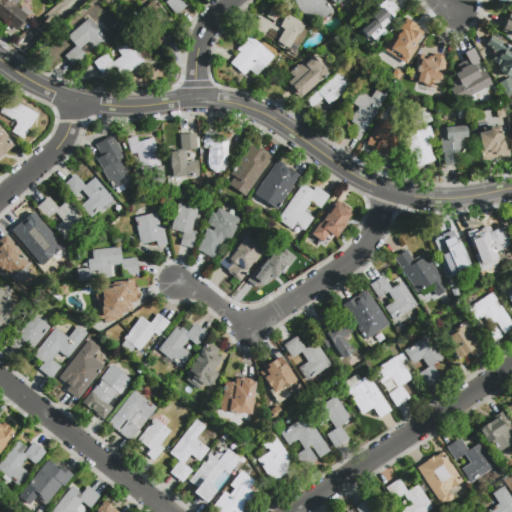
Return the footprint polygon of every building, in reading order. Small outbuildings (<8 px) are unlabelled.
[(0,0),(22,0),(16,8),(27,17),(15,31),(0,19),(0,0)] [(183,0),(187,5),(175,15),(164,2),(166,0),(183,0)] [(324,0),(333,10),(319,22),(314,15),(307,21),(290,0),(324,0)] [(383,0),(389,0),(396,7),(391,11),(395,15),(392,17),(394,19),(387,25),(386,23),(381,28),(384,32),(379,37),(378,35),(374,38),(376,41),(370,46),(355,27),(380,6),(378,4),(383,0)] [(173,40),(161,50),(152,39),(157,35),(140,14),(156,1),(173,23),(165,30),(173,40)] [(264,16),(270,5),(304,24),(297,35),(295,34),(287,48),(286,47),(283,51),(273,45),(279,33),(269,27),(263,39),(248,31),(258,15),(271,23),(272,21),(264,16)] [(511,34),(500,30),(504,19),(506,20),(508,13),(509,13),(510,10),(511,11),(511,34)] [(74,68),(63,55),(74,46),(66,36),(88,17),(106,39),(93,50),(93,49),(84,56),(86,58),(74,68)] [(412,24),(426,33),(417,48),(407,42),(402,50),(411,56),(402,71),(394,66),(391,71),(375,61),(394,30),(404,37),(412,24)] [(243,75),(229,63),(239,52),(236,50),(248,35),(273,56),(256,76),(248,69),(243,75)] [(477,46),(491,39),(510,47),(511,48),(511,73),(509,76),(511,81),(511,92),(506,96),(498,82),(501,80),(494,69),(496,68),(490,58),(485,61),(477,46)] [(100,74),(91,61),(105,52),(111,61),(119,55),(115,49),(130,40),(144,62),(120,78),(112,66),(100,74)] [(454,81),(450,73),(463,67),(456,53),(469,47),(470,50),(473,49),(479,63),(474,65),(478,73),(484,70),(492,87),(460,101),(455,104),(448,88),(454,85),(452,82),(454,81)] [(433,52),(444,55),(441,65),(444,66),(440,80),(437,79),(433,95),(414,89),(415,83),(407,81),(410,69),(412,69),(416,58),(418,58),(420,54),(431,57),(433,52)] [(289,90),(283,83),(291,77),(287,72),(290,70),(289,69),(293,66),(294,68),(310,55),(319,66),(320,65),(327,74),(297,98),(290,89),(289,90)] [(310,108),(303,100),(336,72),(348,87),(326,106),(321,99),(310,108)] [(357,141),(351,138),(359,126),(358,125),(364,117),(357,113),(360,109),(350,103),(358,90),(369,97),(376,86),(387,93),(380,104),(381,104),(357,141)] [(38,114),(24,139),(10,132),(16,122),(0,114),(0,109),(7,96),(38,114)] [(427,109),(431,120),(426,122),(427,125),(419,128),(413,111),(423,107),(424,110),(427,109)] [(384,108),(395,115),(389,124),(401,132),(381,163),(374,158),(380,148),(365,139),(384,108)] [(497,124),(504,153),(495,155),(495,157),(489,158),(489,160),(484,161),(483,160),(480,160),(474,132),(482,131),(481,127),(497,124)] [(456,156),(450,156),(451,170),(442,171),(438,127),(466,125),(468,140),(455,141),(456,156)] [(435,162),(415,169),(403,139),(430,128),(433,137),(427,140),(435,162)] [(12,145),(0,155),(0,129),(5,135),(4,136),(12,145)] [(203,131),(213,131),(213,137),(229,138),(227,165),(224,165),(224,173),(213,172),(207,167),(208,164),(206,164),(208,146),(202,146),(203,131)] [(180,134),(196,133),(197,150),(186,151),(187,164),(192,164),(193,167),(198,167),(199,176),(169,178),(167,151),(181,150),(180,134)] [(95,145),(112,136),(124,156),(119,159),(134,186),(121,193),(121,192),(117,194),(114,189),(113,190),(95,158),(100,155),(95,145)] [(127,138),(136,136),(137,141),(153,137),(160,163),(141,168),(136,151),(131,153),(127,138)] [(253,145),(262,151),(263,149),(275,157),(252,191),(230,176),(244,155),(246,156),(253,145)] [(277,160),(299,176),(284,198),(286,199),(277,211),(252,193),(267,172),(268,172),(277,160)] [(74,174),(84,186),(93,177),(111,199),(90,217),(80,205),(88,198),(81,189),(73,196),(63,184),(74,174)] [(315,186),(328,196),(319,209),(309,202),(303,211),(313,217),(303,232),(293,225),(290,230),(275,220),(302,182),(312,190),(315,186)] [(35,206),(48,196),(57,208),(66,200),(84,222),(63,239),(53,227),(61,219),(54,211),(45,218),(35,206)] [(179,245),(183,231),(171,228),(178,202),(198,208),(191,230),(196,232),(193,245),(192,248),(179,245)] [(349,215),(333,237),(331,236),(328,240),(324,237),(320,242),(310,234),(325,213),(326,214),(333,203),(349,215)] [(213,258),(194,249),(211,213),(214,214),(217,208),(239,218),(227,243),(221,240),(213,258)] [(166,245),(157,247),(155,241),(139,245),(133,218),(156,212),(159,226),(162,225),(166,245)] [(10,231),(29,215),(36,223),(35,224),(57,249),(39,265),(10,231)] [(478,264),(469,243),(465,234),(495,221),(507,247),(492,254),(488,244),(484,246),(489,259),(478,264)] [(448,258),(440,261),(434,245),(450,239),(447,230),(456,227),(461,239),(469,262),(459,266),(458,261),(451,264),(448,258)] [(13,245),(13,244),(29,263),(18,272),(15,269),(7,276),(6,274),(4,276),(0,272),(0,238),(4,235),(13,245)] [(257,251),(252,258),(254,260),(246,270),(248,272),(240,282),(227,271),(233,264),(226,258),(241,239),(257,251)] [(136,257),(138,273),(120,275),(119,264),(109,265),(111,276),(89,279),(86,250),(119,247),(121,259),(136,257)] [(265,270),(256,281),(249,275),(271,249),(280,257),(284,252),(291,258),(282,269),(285,272),(278,281),(265,270)] [(447,291),(436,298),(429,285),(416,293),(393,257),(406,250),(413,262),(425,255),(447,291)] [(370,283),(383,275),(391,287),(401,280),(417,304),(393,319),(385,306),(394,300),(387,290),(378,296),(370,283)] [(511,305),(503,291),(511,285),(511,305)] [(133,291),(142,304),(129,313),(123,303),(113,310),(119,319),(106,327),(91,303),(114,288),(121,299),(133,291)] [(0,331),(0,290),(4,293),(0,298),(4,301),(8,297),(26,311),(11,330),(5,325),(0,331)] [(501,335),(488,344),(480,332),(490,326),(486,318),(484,319),(482,316),(473,322),(465,308),(491,292),(496,300),(494,301),(497,306),(499,304),(511,324),(511,326),(502,333),(495,322),(493,323),(501,335)] [(355,298),(363,310),(373,304),(389,327),(366,342),(357,329),(365,323),(359,314),(351,319),(342,306),(355,298)] [(168,322),(158,335),(153,331),(139,350),(123,337),(140,316),(149,323),(157,313),(168,322)] [(23,343),(15,353),(5,345),(17,330),(19,332),(33,314),(50,327),(32,350),(23,343)] [(456,363),(448,351),(451,349),(442,335),(464,321),(471,331),(468,333),(473,340),(476,339),(483,350),(472,357),(469,352),(464,355),(465,357),(456,363)] [(180,366),(157,349),(175,326),(184,334),(193,322),(206,332),(197,345),(188,338),(181,347),(190,354),(180,366)] [(352,351),(340,359),(331,345),(326,349),(320,338),(325,335),(323,332),(328,329),(328,328),(336,323),(339,327),(344,324),(349,332),(341,337),(345,344),(347,343),(352,351)] [(50,378),(38,368),(42,362),(32,354),(55,327),(67,336),(76,325),(87,333),(67,358),(58,350),(51,359),(59,366),(50,378)] [(440,378),(426,387),(417,373),(426,367),(420,359),(412,364),(402,350),(426,335),(441,359),(432,365),(440,378)] [(314,341),(329,364),(306,380),(297,368),(307,361),(300,351),(291,358),(282,345),(296,336),(304,348),(314,341)] [(88,339),(98,347),(90,356),(103,366),(76,400),(64,390),(68,385),(58,377),(88,339)] [(207,339),(219,348),(213,356),(217,360),(215,362),(216,363),(210,370),(216,375),(207,386),(205,384),(202,387),(201,386),(197,390),(184,380),(187,376),(183,372),(197,354),(196,353),(207,339)] [(280,352),(289,367),(284,370),(297,389),(281,400),(266,377),(275,371),(268,360),(280,352)] [(409,396),(395,405),(387,393),(396,387),(389,377),(380,384),(371,370),(396,354),(412,379),(402,385),(409,396)] [(118,369),(131,380),(118,395),(115,393),(106,405),(111,409),(101,422),(93,415),(97,409),(91,404),(88,408),(81,403),(111,364),(118,369)] [(391,411),(379,418),(372,407),(361,414),(346,390),(360,380),(359,379),(364,376),(366,380),(371,380),(391,411)] [(234,378),(254,381),(249,415),(217,410),(220,382),(225,383),(225,381),(230,382),(230,383),(233,384),(234,378)] [(133,389),(156,407),(130,441),(107,423),(133,389)] [(319,425),(310,412),(335,396),(350,419),(339,426),(349,441),(335,451),(325,435),(334,428),(328,420),(319,425)] [(160,412),(170,420),(165,426),(170,430),(159,444),(164,448),(153,462),(144,455),(149,449),(137,440),(154,418),(155,418),(160,412)] [(502,413),(510,425),(508,427),(511,433),(511,441),(497,452),(489,440),(485,443),(476,430),(502,413)] [(306,415),(329,451),(319,458),(310,445),(307,447),(315,459),(302,468),(293,455),(303,449),(296,439),(287,445),(279,432),(306,415)] [(195,419),(204,426),(195,438),(208,449),(198,461),(189,454),(182,463),(191,470),(182,482),(169,472),(177,461),(168,453),(195,419)] [(0,425),(3,422),(14,432),(0,449),(0,425)] [(291,461),(289,462),(293,469),(271,484),(256,460),(269,451),(266,447),(264,449),(261,443),(274,434),(291,461)] [(457,461),(455,462),(445,447),(459,438),(466,450),(477,443),(494,469),(480,478),(479,477),(469,484),(459,469),(469,463),(465,456),(457,461)] [(34,444),(46,453),(35,466),(25,459),(20,465),(30,473),(19,488),(10,481),(7,484),(0,478),(0,461),(15,442),(28,452),(34,444)] [(227,448),(239,459),(228,473),(223,469),(211,483),(213,485),(211,487),(215,490),(206,502),(192,491),(196,486),(188,480),(210,453),(218,459),(227,448)] [(466,488),(440,505),(415,467),(441,451),(466,488)] [(64,469),(71,475),(61,487),(60,486),(39,511),(37,511),(17,496),(46,460),(61,472),(64,469)] [(240,471),(253,481),(247,488),(255,494),(241,511),(233,511),(232,511),(231,511),(217,511),(211,507),(224,491),(228,495),(233,489),(229,485),(240,471)] [(383,488),(398,478),(406,491),(416,484),(432,508),(425,511),(401,511),(400,510),(407,506),(400,495),(391,501),(383,488)] [(87,486),(98,496),(89,508),(81,501),(74,510),(76,511),(50,511),(71,486),(81,494),(87,486)] [(491,494),(502,486),(511,501),(511,511),(485,511),(497,503),(491,494)] [(357,511),(353,506),(366,498),(375,511),(385,504),(390,511),(357,511)] [(93,511),(103,500),(118,511),(93,511)]
